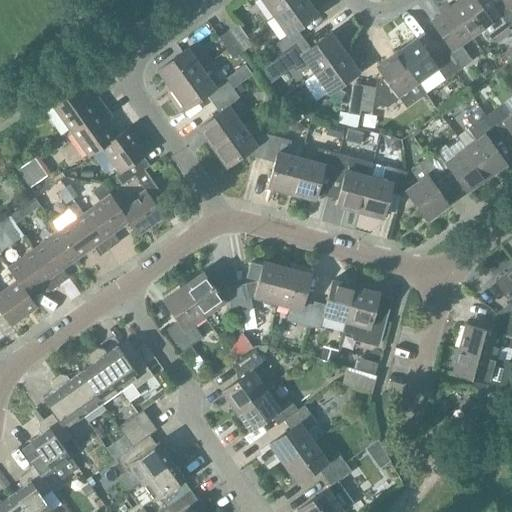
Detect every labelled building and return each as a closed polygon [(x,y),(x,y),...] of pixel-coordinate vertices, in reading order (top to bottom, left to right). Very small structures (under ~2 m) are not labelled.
[(261,0),(274,17),(297,0),(261,0)] [(276,44),(283,54),(303,39),(296,30),(317,16),(305,0),(297,0),(274,17),(288,36),(276,44)] [(511,35),(511,33),(488,0),(460,0),(450,7),(471,36),(482,28),(491,40),(494,38),(499,45),(511,35)] [(511,0),(488,0),(511,33),(511,0)] [(259,27),(263,9),(243,5),(240,24),(259,27)] [(461,44),(471,36),(450,7),(430,21),(449,47),(440,53),(454,73),(473,61),(461,44)] [(252,45),(237,25),(228,31),(242,52),(252,45)] [(242,52),(228,31),(218,38),(233,58),(242,52)] [(307,63),(315,74),(344,53),(330,34),(309,48),(303,39),(283,54),(270,63),(280,76),(293,67),(295,71),(307,63)] [(454,73),(440,53),(431,60),(416,39),(396,53),(417,82),(436,69),(445,80),(454,73)] [(171,90),(200,69),(186,49),(157,70),(171,90)] [(344,53),(315,74),(329,94),(358,73),(344,53)] [(364,86),(363,91),(360,111),(371,113),(373,105),(387,107),(399,99),(406,108),(425,94),(417,82),(396,53),(376,67),(384,78),(376,85),(375,88),(364,86)] [(214,88),(200,69),(171,90),(185,110),(206,95),(212,104),(233,89),(226,80),(214,88)] [(51,106),(70,132),(105,107),(98,97),(89,103),(78,87),(51,106)] [(198,128),(212,147),(241,127),(233,115),(236,112),(237,105),(235,102),(239,99),(233,89),(212,104),(219,113),(198,128)] [(363,91),(352,89),(348,114),(359,116),(360,111),(363,91)] [(485,117),(499,137),(509,130),(511,135),(511,114),(509,117),(501,105),(494,110),(485,117)] [(115,138),(114,138),(103,123),(112,117),(105,107),(70,132),(88,158),(101,148),(115,138)] [(490,143),(499,137),(485,117),(479,109),(466,118),(472,126),(456,137),(460,143),(465,149),(485,178),(505,164),(490,143)] [(263,160),(270,136),(264,134),(253,142),(241,127),(212,147),(226,167),(247,152),(250,156),(263,160)] [(127,128),(114,138),(115,138),(101,148),(119,173),(115,177),(122,186),(135,177),(134,177),(144,170),(149,166),(143,157),(146,155),(127,128)] [(291,141),(270,136),(263,160),(274,163),(268,187),(291,193),(300,159),(287,155),(291,141)] [(331,179),(338,154),(327,151),(317,149),(313,162),(300,159),(291,193),(314,200),(321,176),(331,179)] [(437,151),(427,158),(442,178),(451,172),(466,192),(485,178),(465,149),(445,163),(437,151)] [(336,206),(359,212),(368,177),(371,165),(349,159),(349,157),(338,154),(331,179),(342,182),(336,206)] [(0,180),(2,183),(14,170),(0,157),(0,180)] [(33,158),(17,170),(29,188),(46,176),(33,158)] [(442,178),(427,158),(410,170),(418,182),(405,191),(426,220),(447,205),(433,185),(442,178)] [(368,177),(359,212),(382,218),(389,194),(400,197),(406,173),(395,169),(394,172),(389,171),(380,180),(368,177)] [(128,222),(128,223),(137,236),(164,217),(151,199),(160,192),(144,170),(134,177),(135,177),(145,191),(119,209),(128,222)] [(84,214),(109,249),(119,242),(113,234),(128,223),(128,222),(119,209),(110,195),(110,196),(102,185),(92,192),(100,203),(84,214)] [(59,232),(78,259),(93,247),(99,256),(109,249),(84,214),(76,203),(68,209),(76,220),(59,232)] [(59,232),(33,250),(58,285),(68,278),(62,270),(78,259),(59,232)] [(7,269),(16,282),(17,282),(27,295),(27,294),(42,284),(49,292),(58,285),(33,250),(7,269)] [(277,303),(286,269),(263,262),(254,297),(277,303)] [(307,326),(314,302),(303,299),(310,275),(286,269),(277,303),(290,307),(287,321),(307,326)] [(496,314),(511,325),(511,270),(496,282),(511,303),(496,314)] [(183,287),(203,316),(223,302),(202,273),(183,287)] [(314,302),(307,326),(319,329),(323,315),(345,322),(355,287),(332,281),(325,305),(314,302)] [(16,282),(0,293),(0,312),(10,327),(37,308),(27,294),(27,295),(17,282),(16,282)] [(236,286),(241,311),(252,309),(247,284),(236,286)] [(229,313),(241,311),(236,286),(225,288),(229,313)] [(192,324),(203,316),(183,287),(163,301),(178,322),(166,330),(182,352),(202,338),(192,324)] [(377,293),(355,287),(345,322),(344,329),(357,333),(356,337),(376,343),(382,321),(371,318),(377,293)] [(460,349),(494,359),(498,345),(511,349),(511,348),(511,325),(496,314),(491,332),(466,325),(460,349)] [(97,348),(92,351),(120,391),(131,383),(135,389),(153,376),(135,352),(126,359),(117,346),(106,353),(104,350),(97,348)] [(511,363),(494,359),(460,349),(453,374),(477,380),(475,387),(479,394),(468,402),(475,411),(504,390),(511,363)] [(79,372),(102,404),(120,391),(92,351),(88,354),(87,361),(90,365),(79,372)] [(236,411),(265,390),(251,371),(263,363),(256,353),(236,368),(242,377),(222,392),(236,411)] [(55,378),(83,417),(102,404),(79,372),(69,380),(66,376),(60,375),(55,378)] [(60,444),(70,437),(65,430),(83,417),(55,378),(51,381),(50,388),(53,391),(42,399),(52,413),(43,420),(60,444)] [(297,411),(297,410),(290,401),(279,410),(265,390),(236,411),(250,431),(270,416),(277,425),(283,421),(283,420),(297,411)] [(303,406),(297,410),(297,411),(283,420),(283,421),(290,429),(269,444),(283,464),(312,443),(324,435),(303,406)] [(125,438),(149,421),(142,411),(118,428),(125,438)] [(78,469),(60,444),(43,420),(39,423),(38,430),(40,434),(29,441),(43,460),(34,467),(51,491),(61,484),(59,482),(78,469)] [(149,435),(149,436),(156,430),(149,421),(125,438),(132,447),(149,435)] [(132,447),(115,459),(127,476),(133,472),(141,483),(180,456),(177,452),(170,450),(166,453),(159,442),(155,445),(149,436),(149,435),(132,447)] [(312,443),(283,464),(297,483),(318,469),(324,478),(344,463),(338,454),(326,462),(312,443)] [(180,456),(141,483),(154,502),(159,499),(166,508),(190,491),(183,481),(185,480),(178,469),(181,467),(182,460),(180,456)] [(351,472),(344,463),(324,478),(330,486),(297,510),(298,511),(340,511),(341,511),(332,497),(344,489),(338,482),(351,472)] [(21,487),(11,495),(23,511),(51,511),(42,498),(51,491),(34,467),(20,477),(19,484),(21,487)] [(197,511),(199,511),(200,504),(190,491),(166,508),(168,511),(197,511)] [(23,511),(11,495),(1,502),(0,501),(0,511),(23,511)]
